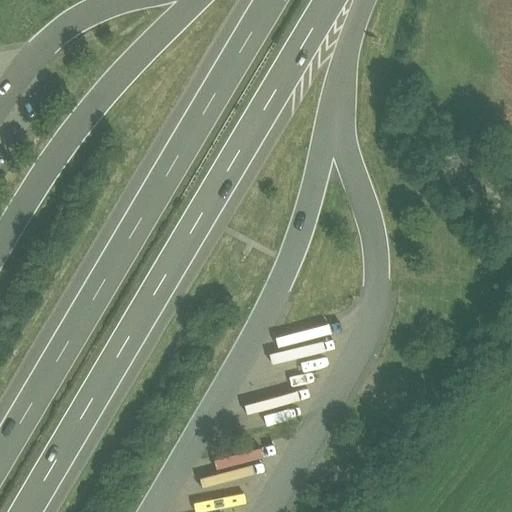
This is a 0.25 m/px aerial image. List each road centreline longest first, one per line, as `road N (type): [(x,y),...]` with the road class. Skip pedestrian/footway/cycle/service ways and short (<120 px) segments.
road 1 (motorway): [(30,511),(334,0)]
road 2 (motorway): [(257,0),(0,435)]
